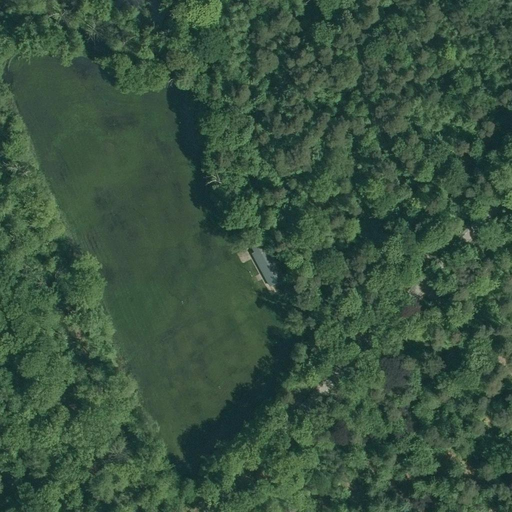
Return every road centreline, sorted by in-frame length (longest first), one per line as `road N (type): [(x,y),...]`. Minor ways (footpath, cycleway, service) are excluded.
road 1 (tertiary): [(212,511),(511,198)]
road 2 (unclassified): [(42,511),(0,394)]
road 3 (track): [(511,370),(436,278)]
